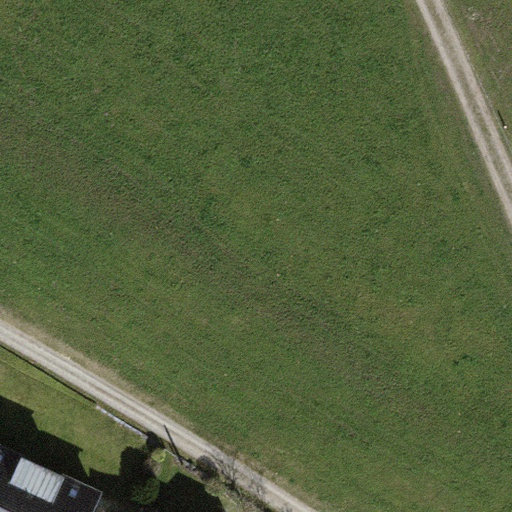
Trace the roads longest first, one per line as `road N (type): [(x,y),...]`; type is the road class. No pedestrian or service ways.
road 1 (track): [(0,331),(296,511)]
road 2 (track): [(511,189),(428,0)]
